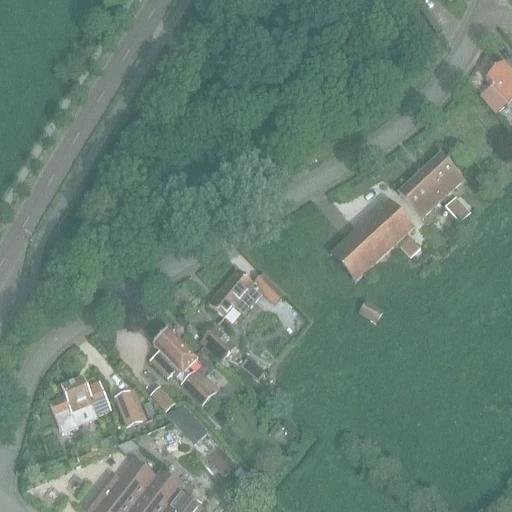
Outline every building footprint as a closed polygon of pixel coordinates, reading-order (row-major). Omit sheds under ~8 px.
[(511,73),(504,65),(485,82),(506,107),(511,101),(511,73)] [(419,176),(442,201),(464,181),(441,156),(419,176)] [(442,201),(419,176),(398,196),(421,221),(442,201)] [(462,222),(470,215),(455,199),(448,206),(462,222)] [(354,284),(413,231),(389,204),(330,257),(354,284)] [(407,241),(400,248),(410,259),(417,253),(407,241)] [(242,319),(261,297),(262,296),(252,288),(236,274),(207,308),(222,322),(232,310),(242,319)] [(262,277),(252,288),(262,296),(261,297),(273,308),(283,299),(262,277)] [(365,301),(357,315),(375,326),(383,312),(365,301)] [(213,331),(200,346),(220,365),(234,350),(213,331)] [(167,382),(172,376),(177,381),(177,380),(182,385),(180,387),(202,409),(215,395),(194,373),(191,376),(187,372),(197,362),(168,332),(153,348),(159,354),(149,363),(167,382)] [(82,381),(80,382),(92,411),(95,418),(110,412),(99,385),(85,391),(82,381)] [(92,411),(80,382),(60,390),(72,419),(92,411)] [(165,414),(175,405),(160,388),(150,397),(165,414)] [(142,424),(129,393),(114,399),(126,430),(142,424)] [(104,453),(117,447),(113,437),(99,443),(104,453)] [(201,511),(202,511),(180,495),(183,491),(160,473),(155,480),(133,462),(118,482),(111,476),(83,511),(201,511)]
